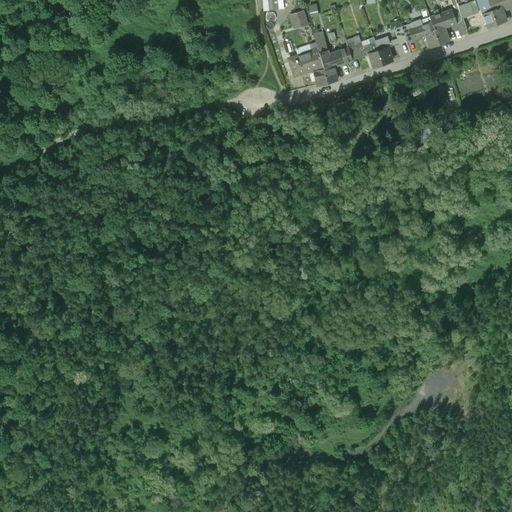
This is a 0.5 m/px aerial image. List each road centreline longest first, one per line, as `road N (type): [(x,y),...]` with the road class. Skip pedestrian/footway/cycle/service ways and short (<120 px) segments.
road 1 (unknown): [(511,207),(474,236),(392,411),(366,444),(339,456),(270,456),(238,480),(217,511)]
road 2 (unclassified): [(0,177),(84,129),(284,99)]
road 3 (residential): [(284,99),(511,31)]
